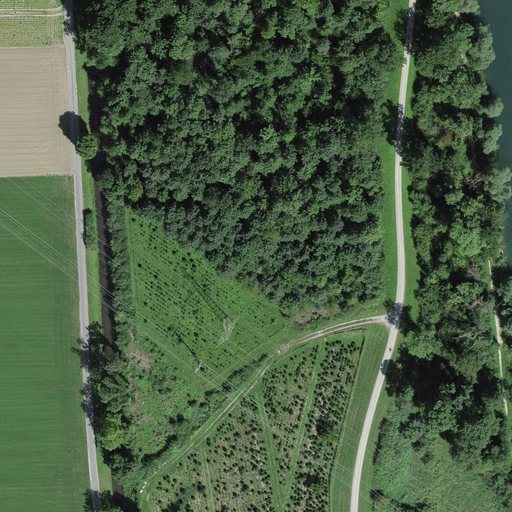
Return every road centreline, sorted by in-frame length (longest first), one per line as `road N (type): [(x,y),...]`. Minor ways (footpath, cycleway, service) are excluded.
road 1 (track): [(413,0),(399,128),(400,302),(365,432),(354,511)]
road 2 (track): [(67,0),(100,511)]
